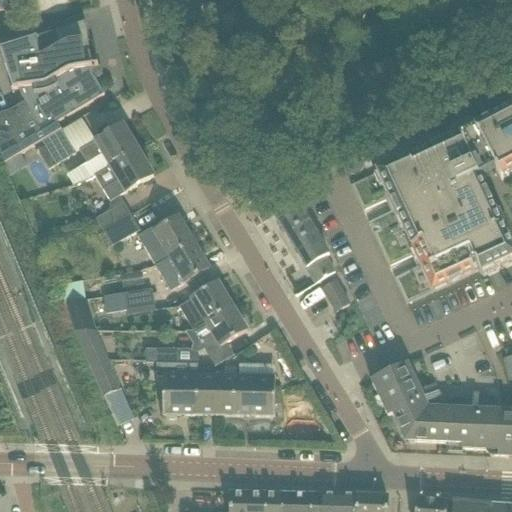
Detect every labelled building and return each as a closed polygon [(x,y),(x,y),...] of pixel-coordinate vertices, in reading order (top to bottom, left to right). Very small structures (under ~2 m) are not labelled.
[(22,13),(20,0),(0,0),(0,12),(4,12),(5,15),(22,13)] [(104,96),(95,80),(98,77),(97,69),(97,68),(94,44),(88,45),(86,24),(0,51),(10,83),(12,82),(14,90),(12,91),(12,92),(20,90),(20,94),(22,96),(21,96),(25,103),(13,111),(9,113),(5,115),(0,116),(0,159),(3,166),(20,156),(34,148),(61,131),(61,130),(58,132),(55,126),(104,96)] [(511,261),(511,249),(479,180),(495,171),(501,182),(511,176),(511,111),(474,131),(479,140),(464,146),(460,138),(409,162),(408,160),(377,175),(432,294),(474,274),(473,271),(477,269),(480,276),(511,261)] [(110,169),(141,151),(133,138),(130,140),(123,127),(111,134),(107,126),(97,132),(101,140),(95,143),(95,144),(80,153),(87,166),(83,168),(90,181),(110,169)] [(76,155),(61,131),(34,148),(48,171),(76,155)] [(149,164),(141,151),(138,153),(110,169),(118,182),(102,192),(110,204),(109,215),(96,222),(104,237),(115,230),(132,220),(120,199),(153,179),(146,166),(149,164)] [(20,156),(3,166),(9,176),(26,166),(20,156)] [(325,259),(329,257),(294,199),(271,213),(316,287),(335,275),(325,259)] [(140,233),(132,220),(115,230),(123,243),(140,233)] [(155,269),(194,246),(178,220),(157,233),(154,229),(137,239),(155,269)] [(209,272),(194,246),(169,261),(155,269),(170,295),(209,272)] [(350,307),(336,284),(322,292),(336,315),(350,307)] [(66,305),(78,304),(72,285),(60,288),(66,305)] [(193,333),(206,326),(232,310),(218,287),(218,286),(179,309),(193,333)] [(126,312),(154,308),(152,292),(124,296),(126,312)] [(124,296),(103,299),(104,307),(106,315),(126,312),(124,296)] [(87,304),(78,304),(66,305),(75,333),(95,333),(87,304)] [(207,358),(247,334),(246,333),(232,310),(206,326),(212,337),(199,345),(207,358)] [(88,363),(108,363),(95,333),(75,333),(88,363)] [(158,365),(199,366),(199,352),(170,351),(146,351),(146,365),(158,365)] [(88,363),(104,400),(121,393),(108,363),(88,363)] [(219,379),(206,379),(206,369),(199,369),(199,366),(158,365),(158,378),(163,378),(162,418),(218,418),(219,379)] [(393,417),(420,404),(416,395),(413,390),(418,388),(415,381),(407,365),(371,382),(378,399),(383,396),(387,404),(384,411),(388,419),(393,417)] [(275,379),(219,379),(218,418),(274,419),(275,379)] [(430,398),(438,394),(434,386),(426,390),(430,398)] [(422,401),(430,398),(426,390),(420,393),(416,395),(420,404),(422,403),(422,401)] [(479,397),(478,404),(488,405),(489,397),(479,397)] [(407,434),(414,439),(413,444),(437,445),(438,415),(425,415),(420,404),(393,417),(402,436),(407,434)] [(488,412),(488,405),(478,404),(478,412),(488,412)] [(438,410),(438,415),(437,445),(462,446),(462,452),(476,452),(478,417),(465,416),(465,411),(438,410)] [(511,413),(488,412),(478,412),(478,417),(476,452),(493,453),(493,458),(511,459),(511,413)] [(260,511),(261,494),(230,493),(228,511),(260,511)] [(282,511),(283,495),(261,494),(260,511),(282,511)] [(314,511),(314,496),(283,495),(282,511),(314,511)] [(355,511),(356,498),(314,496),(314,511),(355,511)] [(356,498),(355,511),(387,511),(387,499),(356,498)] [(446,511),(447,504),(416,500),(415,511),(446,511)]
